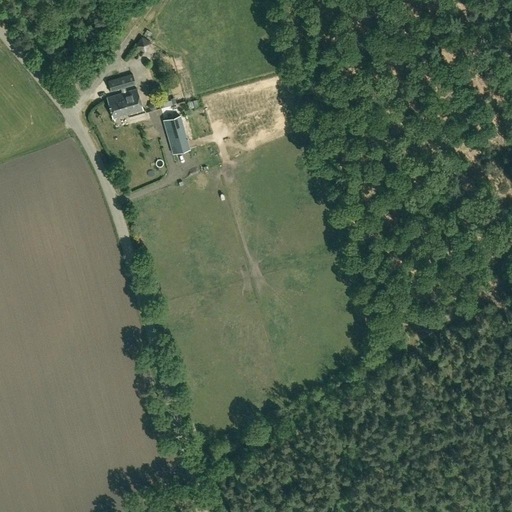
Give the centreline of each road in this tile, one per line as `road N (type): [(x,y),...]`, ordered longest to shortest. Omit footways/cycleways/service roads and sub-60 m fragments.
road 1 (unclassified): [(201,511),(103,175),(70,114),(0,28)]
road 2 (track): [(187,460),(307,401),(511,277)]
road 3 (track): [(81,101),(155,0)]
